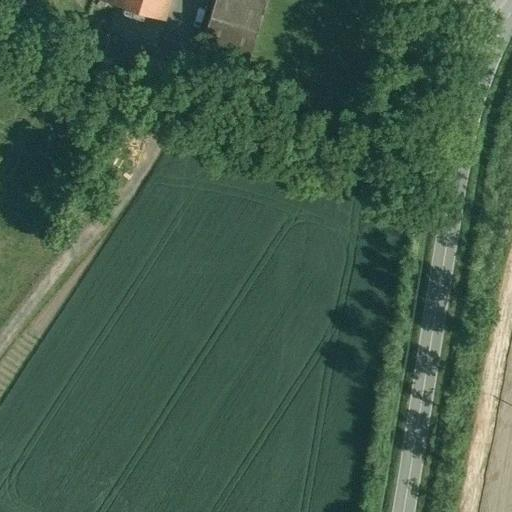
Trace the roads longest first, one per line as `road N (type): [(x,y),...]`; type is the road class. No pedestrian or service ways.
road 1 (secondary): [(511,11),(483,70),(461,148),(405,511)]
road 2 (unknown): [(73,0),(461,148)]
